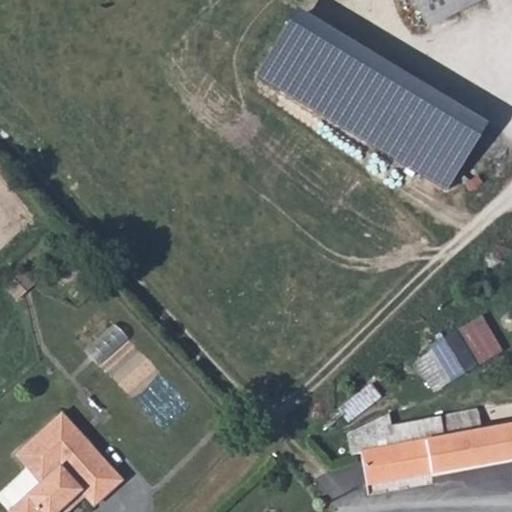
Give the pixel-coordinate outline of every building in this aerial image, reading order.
[(421,0),(431,22),(483,0),(421,0)] [(464,296),(440,317),(462,343),(486,324),(464,296)] [(440,317),(391,359),(411,383),(462,343),(440,317)] [(341,370),(275,412),(287,446),(307,429),(354,390),(341,370)] [(511,403),(489,406),(487,395),(427,402),(429,419),(373,422),(354,390),(307,429),(314,469),(511,446),(511,403)] [(52,395),(37,409),(63,436),(78,422),(52,395)] [(33,464),(1,493),(17,511),(47,511),(49,510),(45,505),(40,501),(71,472),(75,477),(85,487),(113,461),(78,422),(63,436),(37,409),(7,436),(33,464)] [(75,477),(71,472),(40,501),(45,505),(75,477)]
